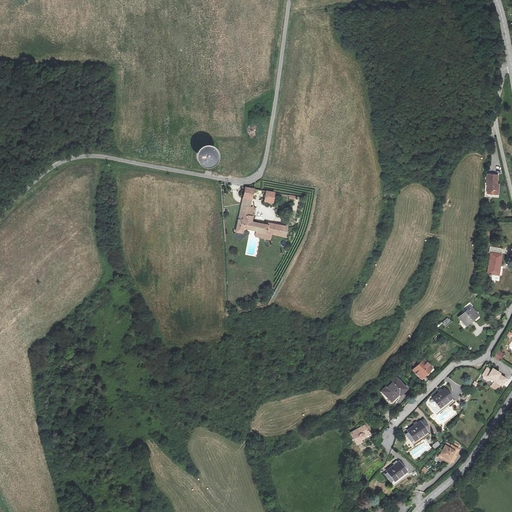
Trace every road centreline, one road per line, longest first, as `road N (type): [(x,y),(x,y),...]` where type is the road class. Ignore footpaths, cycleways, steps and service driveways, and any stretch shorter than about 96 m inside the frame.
road 1 (unclassified): [(289,0),(268,146),(255,178),(78,156),(54,165),(0,212)]
road 2 (unclassified): [(388,441),(394,423),(452,367),(484,358),(511,309)]
road 3 (tertiary): [(416,511),(468,463),(511,397)]
road 4 (unclassified): [(511,193),(495,114),(502,70),(511,66)]
